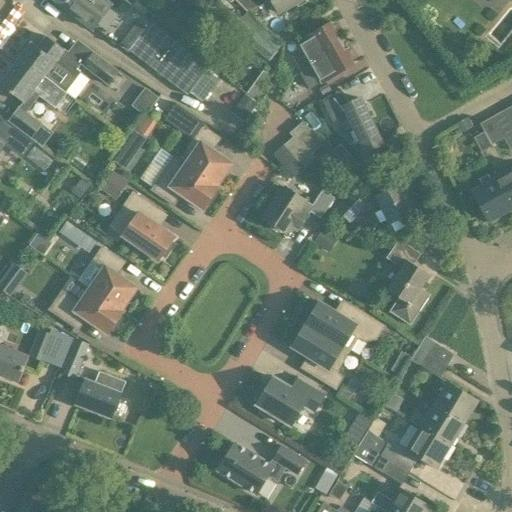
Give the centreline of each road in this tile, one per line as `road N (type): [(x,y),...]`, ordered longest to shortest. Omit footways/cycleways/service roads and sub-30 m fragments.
road 1 (residential): [(480,258),(347,0)]
road 2 (residential): [(222,232),(144,353),(219,401)]
road 3 (residential): [(219,401),(296,280),(222,232)]
road 4 (residential): [(163,488),(0,413)]
road 5 (residential): [(511,411),(480,258)]
